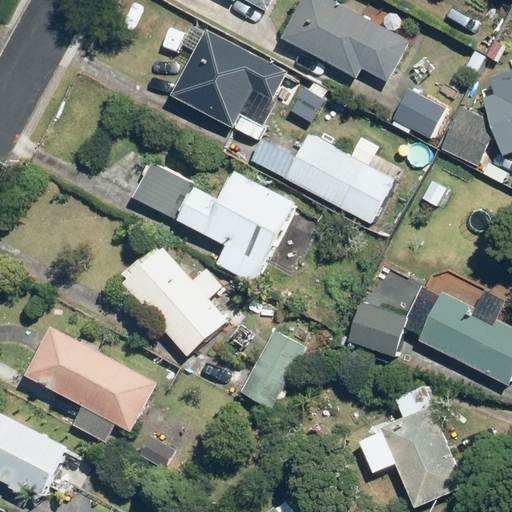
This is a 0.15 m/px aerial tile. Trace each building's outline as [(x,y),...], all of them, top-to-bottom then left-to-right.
[(280,0),(241,0),(243,1),(243,0),(251,0),(274,12),(280,0)] [(420,41),(343,0),(314,0),(293,39),(366,78),(372,68),(398,82),(420,41)] [(497,6),(487,0),(458,0),(458,1),(463,4),(453,22),(474,33),(483,17),(489,21),(497,6)] [(296,73),(224,30),(220,36),(202,26),(192,43),(208,53),(185,93),(240,126),(262,88),(281,99),(296,73)] [(511,75),(500,80),(505,94),(493,98),(511,154),(511,75)] [(321,123),(334,99),(312,87),(299,111),(321,123)] [(454,109),(419,88),(401,119),(437,139),(454,109)] [(501,138),(497,123),(470,108),(449,148),(486,168),(501,138)] [(316,133),(292,177),(378,223),(402,178),(393,173),(398,164),(384,156),(379,166),(316,133)] [(159,161),(140,198),(186,222),(188,218),(234,242),(224,262),(262,282),(305,200),(242,167),(227,196),(159,161)] [(133,281),(196,355),(238,319),(219,297),(233,285),(217,266),(203,278),(175,245),(171,249),(167,244),(151,258),(155,263),(133,281)] [(430,333),(428,338),(511,381),(511,318),(509,317),(505,324),(480,311),(483,306),(455,292),(452,298),(430,287),(414,318),(397,309),(410,283),(384,270),(364,309),(356,340),(402,356),(412,326),(430,333)] [(167,381),(64,324),(36,373),(91,404),(81,423),(114,442),(124,422),(139,430),(167,381)] [(282,328),(247,390),(279,407),(313,345),(282,328)] [(411,416),(388,425),(423,506),(476,484),(433,384),(403,396),(411,416)] [(0,473),(19,483),(17,487),(40,499),(42,496),(48,499),(77,445),(12,411),(6,421),(0,417),(0,473)] [(195,429),(159,411),(137,453),(173,471),(195,429)]
